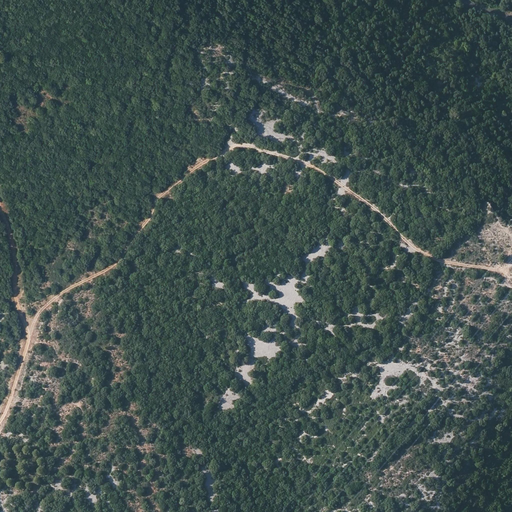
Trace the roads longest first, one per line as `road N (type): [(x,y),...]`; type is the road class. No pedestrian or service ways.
road 1 (track): [(0,422),(39,313),(66,287),(127,253),(159,196),(206,159),(238,146),(311,166),(382,213),(412,250),(511,272)]
road 2 (track): [(29,340),(0,203)]
